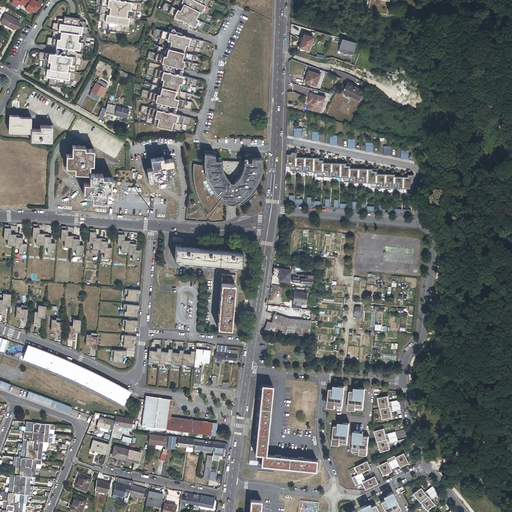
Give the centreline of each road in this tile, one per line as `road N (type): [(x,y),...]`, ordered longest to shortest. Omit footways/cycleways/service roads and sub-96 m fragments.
road 1 (residential): [(276,138),(414,167),(417,224)]
road 2 (residential): [(0,329),(129,383),(140,365),(142,333)]
road 3 (residential): [(417,224),(432,235),(426,329),(409,354),(404,383)]
road 4 (residential): [(48,511),(83,425),(14,400)]
road 5 (residential): [(0,217),(150,225)]
road 6 (residential): [(271,209),(417,224)]
road 7 (tertiary): [(280,0),(276,138)]
road 8 (residential): [(230,495),(103,469)]
road 9 (residential): [(333,495),(319,418),(324,376)]
